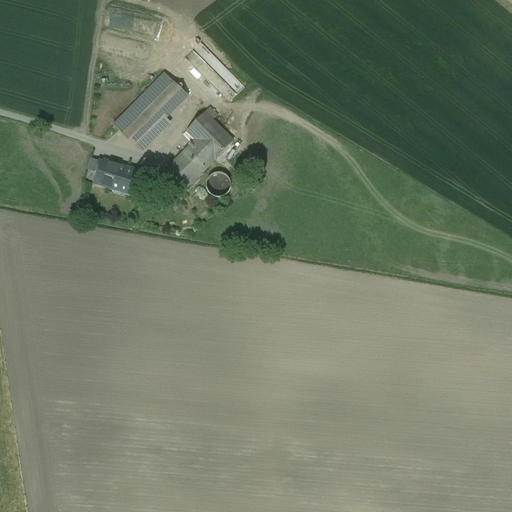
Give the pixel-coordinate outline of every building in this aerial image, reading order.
[(165,74),(126,113),(135,122),(123,134),(137,148),(188,97),(165,74)] [(196,141),(166,170),(186,190),(215,161),(233,143),(212,122),(218,116),(210,109),(187,132),(196,141)] [(95,172),(98,161),(91,159),(88,170),(95,172)] [(109,165),(99,162),(96,174),(98,174),(94,184),(111,190),(112,187),(135,195),(142,175),(135,173),(136,171),(127,168),(126,172),(118,169),(118,167),(109,164),(109,165)] [(230,191),(231,186),(230,181),(227,177),(223,175),(218,174),(213,175),(209,178),(207,182),(206,187),(207,191),(210,195),(214,198),(219,199),(223,198),(227,195),(230,191)]
